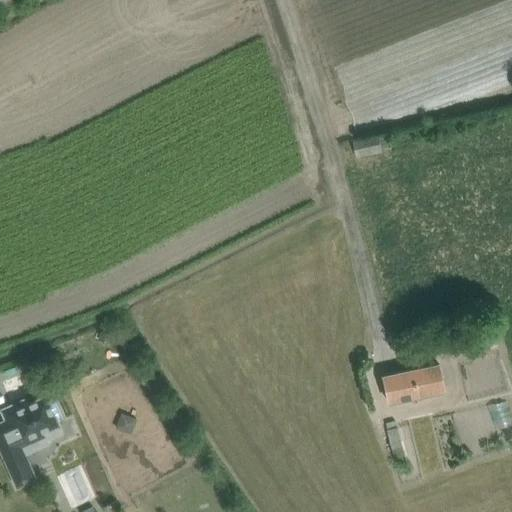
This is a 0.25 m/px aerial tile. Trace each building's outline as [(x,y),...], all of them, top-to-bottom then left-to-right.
[(378,136),(352,142),(355,157),(381,152),(381,151),(378,136)] [(495,334),(467,341),(470,354),(476,352),(478,359),(492,356),(490,349),(498,347),(495,334)] [(383,375),(389,402),(409,398),(444,390),(439,363),(383,375)] [(2,409),(3,410),(5,414),(7,419),(0,422),(0,445),(17,485),(35,477),(25,455),(50,444),(52,438),(63,434),(46,396),(30,403),(27,398),(11,405),(2,409)] [(409,454),(428,449),(419,416),(400,422),(409,454)] [(395,420),(385,422),(390,447),(401,444),(395,420)]
